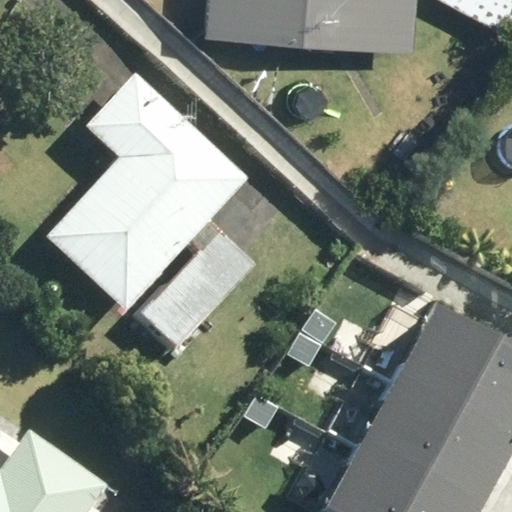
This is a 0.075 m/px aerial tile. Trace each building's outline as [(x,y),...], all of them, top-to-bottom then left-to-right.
[(409,0),(199,0),(197,32),(405,48),(409,0)] [(511,17),(511,0),(443,0),(505,32),(511,17)] [(113,162),(40,241),(119,315),(185,245),(194,254),(135,317),(172,351),(250,268),(204,224),(242,183),(128,77),(78,130),(113,162)] [(434,255),(415,296),(487,330),(506,289),(434,255)] [(511,358),(418,307),(309,505),(320,511),(456,511),(511,411),(511,358)] [(0,511),(85,511),(102,489),(23,434),(0,466),(0,511)]
